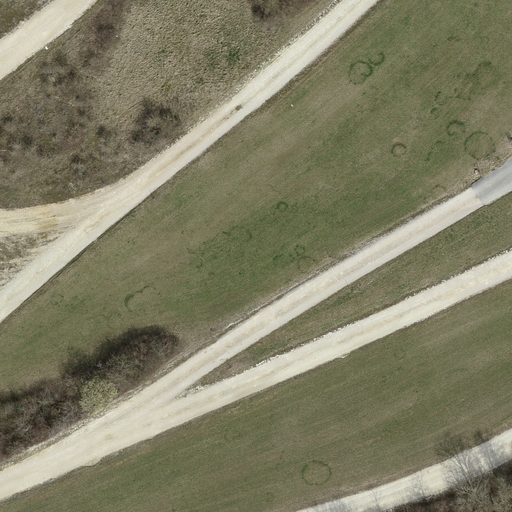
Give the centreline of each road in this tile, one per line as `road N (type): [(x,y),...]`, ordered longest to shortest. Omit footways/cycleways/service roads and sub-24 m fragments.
road 1 (track): [(0,484),(511,269)]
road 2 (track): [(511,176),(181,376),(108,438)]
road 3 (track): [(0,303),(361,0)]
road 4 (track): [(342,511),(441,478),(511,441)]
